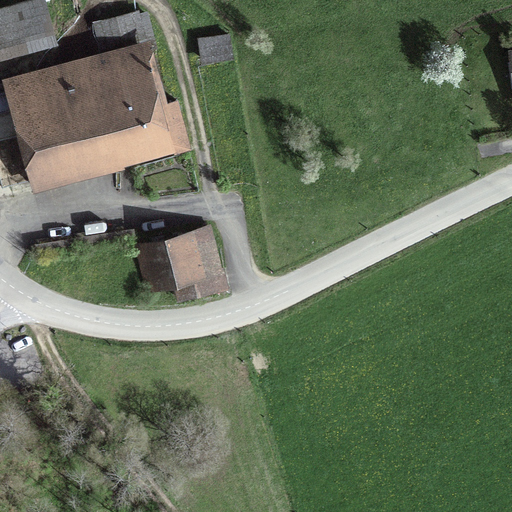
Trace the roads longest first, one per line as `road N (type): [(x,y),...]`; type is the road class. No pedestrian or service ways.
road 1 (tertiary): [(511,180),(259,302),(188,323),(89,319),(0,277)]
road 2 (track): [(172,511),(54,358),(24,294)]
